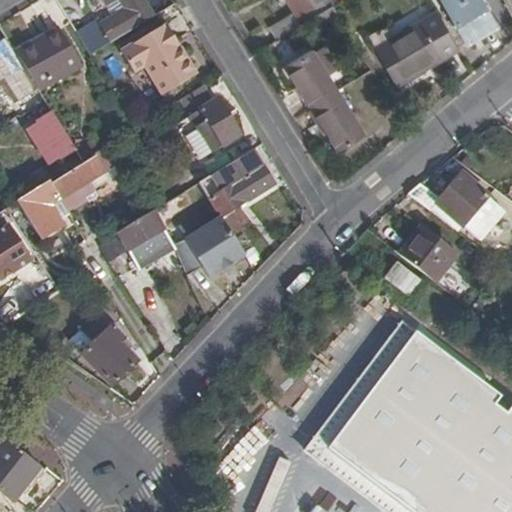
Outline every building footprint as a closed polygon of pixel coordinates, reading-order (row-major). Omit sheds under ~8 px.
[(99,18),(83,29),(96,48),(156,12),(148,0),(111,0),(121,15),(105,26),(99,18)] [(288,0),(293,8),(297,14),(315,3),(320,10),(333,2),(336,0),(288,0)] [(496,22),(481,0),(442,0),(468,39),(496,22)] [(330,15),(335,23),(343,19),(333,3),(333,2),(320,10),(317,12),(323,20),(330,15)] [(297,14),(293,8),(268,24),(276,37),(302,22),(297,14)] [(442,57),(441,54),(458,44),(438,8),(375,45),(397,83),(442,57)] [(164,21),(123,46),(136,66),(143,62),(162,91),(195,71),(188,60),(193,57),(184,43),(179,45),(164,21)] [(51,29),(40,36),(18,48),(39,82),(83,57),(63,23),(51,29)] [(51,29),(49,24),(37,30),(40,36),(51,29)] [(5,34),(0,37),(0,63),(12,84),(17,92),(19,94),(35,84),(5,34)] [(313,46),(283,64),(310,106),(335,147),(364,128),(339,88),(313,46)] [(193,57),(188,60),(195,71),(199,68),(193,57)] [(221,95),(219,96),(209,79),(202,83),(182,95),(202,126),(193,132),(207,153),(243,130),(221,95)] [(12,84),(6,88),(11,95),(17,92),(12,84)] [(39,115),(63,154),(77,145),(53,106),(39,115)] [(94,134),(77,145),(83,155),(100,145),(94,134)] [(249,192),(274,177),(254,145),(203,178),(224,211),(251,195),(249,192)] [(54,180),(51,176),(19,195),(42,235),(63,221),(58,212),(51,201),(90,176),(105,166),(96,152),(54,180)] [(462,171),(442,195),(420,183),(409,192),(432,209),(438,201),(482,234),(505,205),(462,171)] [(51,201),(58,212),(98,188),(90,176),(51,201)] [(200,185),(193,190),(198,198),(205,193),(200,185)] [(157,206),(122,228),(123,231),(113,238),(122,251),(128,247),(137,260),(172,238),(169,232),(170,231),(157,206)] [(226,214),(178,245),(189,273),(205,263),(212,273),(248,251),(226,214)] [(423,223),(401,252),(437,280),(459,251),(423,223)] [(9,226),(0,231),(0,284),(32,266),(9,226)] [(409,291),(421,277),(398,259),(386,273),(409,291)] [(123,334),(122,335),(110,323),(81,352),(113,382),(137,357),(124,345),(129,339),(123,334)] [(511,511),(511,403),(415,329),(325,445),(411,511),(511,511)] [(7,438),(0,446),(0,487),(11,497),(39,464),(7,438)]
